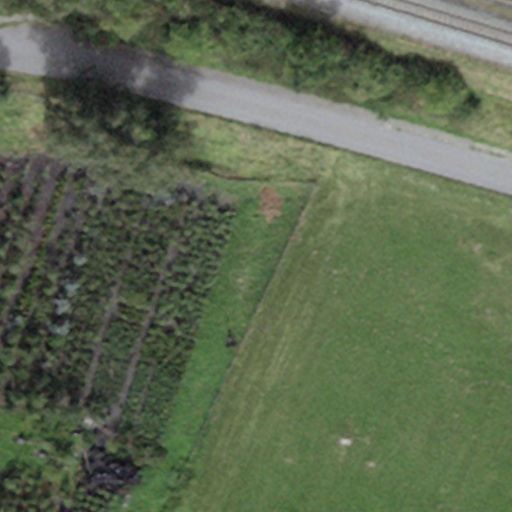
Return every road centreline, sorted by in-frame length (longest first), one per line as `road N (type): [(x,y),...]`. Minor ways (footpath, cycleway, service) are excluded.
road 1 (unclassified): [(0,50),(256,105),(511,178)]
road 2 (track): [(148,486),(0,441)]
